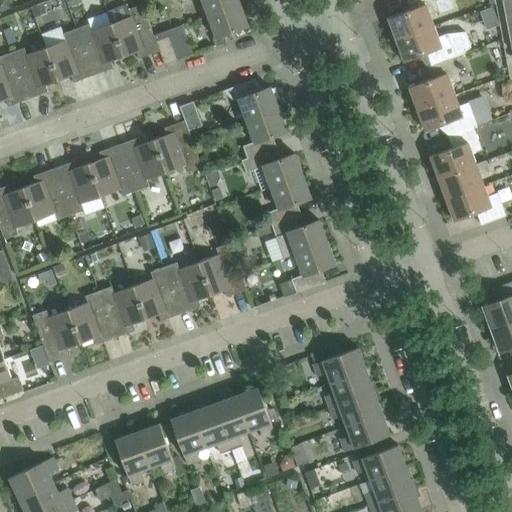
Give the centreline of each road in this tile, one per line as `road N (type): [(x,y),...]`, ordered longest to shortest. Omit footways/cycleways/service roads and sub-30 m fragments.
road 1 (residential): [(0,420),(381,282)]
road 2 (residential): [(0,149),(291,43)]
road 3 (residential): [(429,265),(347,17)]
road 4 (residential): [(291,43),(381,282)]
road 5 (residential): [(381,282),(466,511)]
road 6 (residential): [(511,494),(429,265)]
